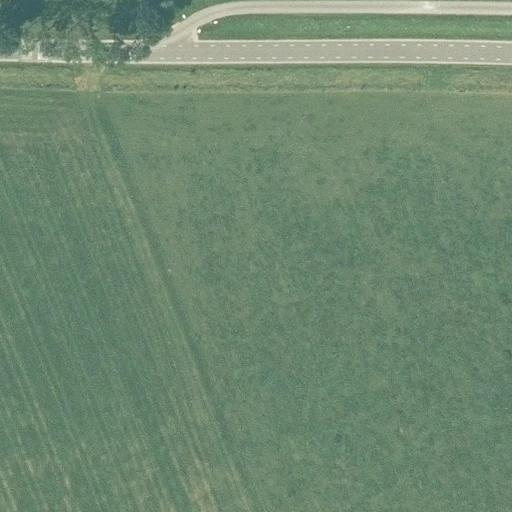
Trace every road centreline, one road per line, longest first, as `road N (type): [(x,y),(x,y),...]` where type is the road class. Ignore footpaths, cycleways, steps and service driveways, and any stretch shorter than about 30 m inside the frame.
road 1 (tertiary): [(149,59),(511,66)]
road 2 (tertiary): [(0,60),(149,59)]
